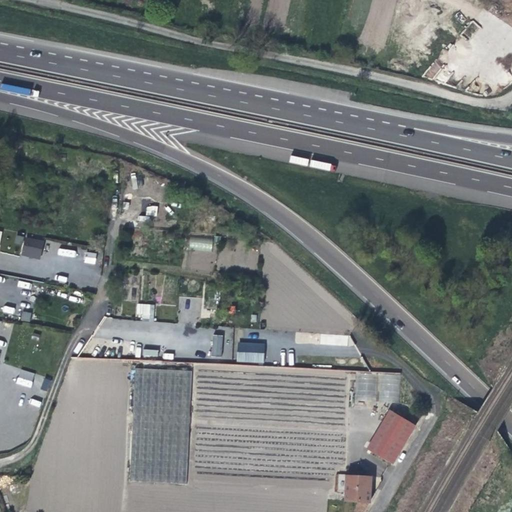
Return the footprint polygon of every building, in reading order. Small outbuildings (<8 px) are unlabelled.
[(404,46),(409,43),(403,36),(399,40),(404,46)] [(212,250),(212,239),(190,238),(190,250),(212,250)] [(45,243),(26,239),(22,259),(30,260),(41,262),(45,243)] [(95,262),(96,253),(87,252),(85,261),(95,262)] [(154,319),(154,304),(137,303),(136,318),(154,319)] [(22,311),(21,320),(30,321),(31,312),(22,311)] [(231,332),(212,332),(212,356),(231,357),(231,332)] [(238,342),(237,362),(264,363),(264,343),(238,342)] [(128,482),(186,485),(192,371),(134,368),(128,482)] [(32,386),(33,372),(19,371),(18,384),(32,386)] [(354,402),(399,402),(399,373),(354,373),(354,402)] [(366,451),(391,466),(393,463),(415,427),(390,412),(366,451)] [(347,475),(344,502),(359,504),(369,504),(370,489),(371,477),(347,475)]
